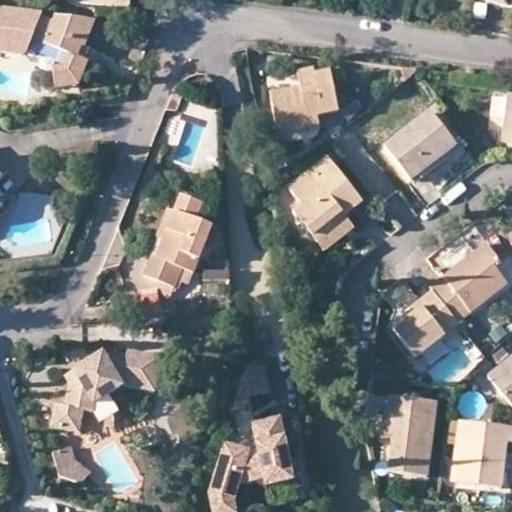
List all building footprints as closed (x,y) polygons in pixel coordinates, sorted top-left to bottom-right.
[(85,48),(88,49),(98,24),(57,18),(54,23),(44,19),(45,16),(0,9),(0,53),(27,58),(33,43),(69,56),(66,68),(54,70),(57,90),(80,88),(90,63),(89,61),(81,58),(85,48)] [(92,51),(88,49),(85,48),(81,58),(89,61),(92,51)] [(304,123),(317,120),(337,116),(330,76),(314,79),(314,74),(295,78),(298,92),(269,98),(277,138),(306,132),(304,123)] [(511,98),(509,98),(503,142),(511,142),(511,98)] [(359,102),(338,111),(346,127),(366,117),(359,102)] [(432,117),(385,152),(410,186),(457,152),(432,117)] [(319,130),(317,120),(304,123),(306,132),(319,130)] [(343,214),(346,217),(364,203),(329,159),(291,189),(302,204),(293,211),(314,237),(343,214)] [(0,212),(8,205),(0,196),(0,184),(12,172),(0,160),(0,212)] [(397,192),(385,201),(402,225),(414,216),(397,192)] [(175,213),(164,242),(158,257),(154,255),(146,275),(162,282),(158,292),(172,297),(178,281),(189,285),(212,227),(196,221),(203,204),(182,196),(175,213)] [(157,239),(164,242),(175,213),(168,210),(157,239)] [(356,230),(346,217),(343,214),(314,237),(326,253),(356,230)] [(433,292),(459,325),(511,285),(495,268),(501,264),(486,245),(431,289),(433,292)] [(206,283),(231,283),(231,273),(206,272),(206,283)] [(423,308),(408,318),(409,319),(394,330),(416,360),(460,326),(459,325),(433,292),(419,302),(423,308)] [(129,300),(131,317),(158,314),(156,297),(129,300)] [(405,313),(408,318),(423,308),(419,302),(405,313)] [(126,349),(110,347),(101,352),(104,360),(113,355),(125,357),(126,349)] [(125,357),(113,355),(104,360),(101,352),(71,368),(77,379),(68,384),(65,406),(55,405),(51,427),(69,430),(78,423),(80,409),(90,410),(91,401),(122,385),(155,389),(159,354),(126,349),(125,357)] [(511,359),(490,378),(511,404),(511,359)] [(265,363),(246,368),(233,412),(250,408),(249,398),(271,394),(265,363)] [(77,379),(71,368),(62,372),(68,384),(77,379)] [(393,413),(389,440),(392,440),(388,472),(428,478),(438,403),(392,397),(390,412),(393,413)] [(381,439),(389,440),(393,413),(390,412),(384,412),(381,439)] [(210,494),(234,502),(240,485),(265,479),(266,487),(294,481),(281,419),(253,425),(259,452),(250,454),(250,452),(225,444),(210,494)] [(511,429),(459,422),(452,481),(502,489),(508,443),(511,443),(511,429)] [(77,431),(78,423),(69,430),(77,431)] [(52,454),(60,478),(83,485),(90,472),(73,460),(69,449),(52,454)] [(236,511),(234,502),(210,494),(213,511),(236,511)] [(411,511),(423,511),(426,502),(414,501),(411,511)]
